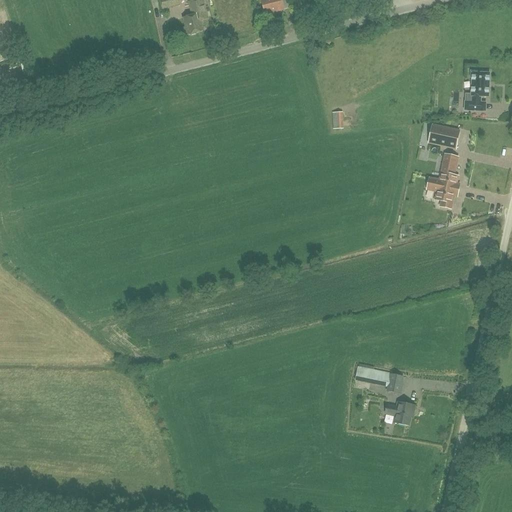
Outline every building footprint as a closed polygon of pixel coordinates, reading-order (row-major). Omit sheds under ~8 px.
[(177,0),(160,0),(163,9),(179,5),(177,0)] [(189,16),(190,17),(184,18),(186,28),(184,28),(186,35),(189,34),(189,35),(190,35),(191,36),(196,34),(197,33),(203,31),(200,21),(208,19),(203,0),(199,0),(189,2),(192,14),(191,14),(189,16)] [(261,0),(265,15),(284,10),(281,0),(261,0)] [(486,103),(481,103),(481,97),(489,97),(490,74),(478,73),(478,71),(471,71),(470,78),(472,79),(472,87),(466,86),(465,111),(485,112),(486,103)] [(342,113),(333,113),(334,129),(343,129),(342,113)] [(460,132),(433,126),(429,143),(456,149),(460,132)] [(460,185),(456,184),(458,177),(454,176),(458,158),(445,155),(440,181),(433,179),(431,191),(437,192),(436,200),(442,202),(441,207),(451,209),(454,196),(457,197),(460,185)] [(390,375),(390,374),(359,367),(356,381),(388,388),(387,391),(401,394),(404,378),(390,375)] [(415,411),(416,406),(399,403),(398,408),(388,406),(386,414),(396,416),(395,424),(410,427),(413,411),(415,411)] [(316,489),(320,495),(327,490),(323,484),(316,489)]
